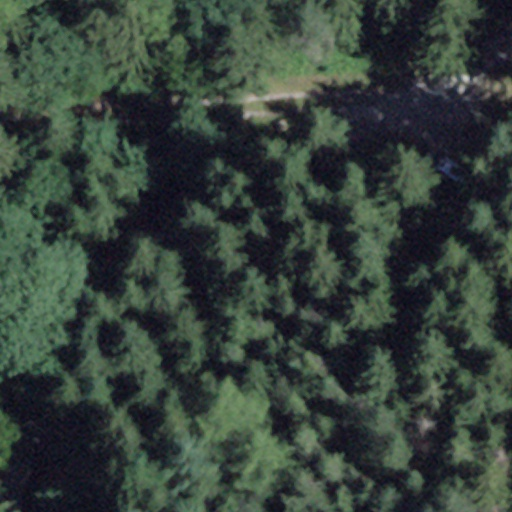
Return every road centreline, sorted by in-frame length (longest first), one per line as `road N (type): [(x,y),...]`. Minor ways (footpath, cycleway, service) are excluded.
road 1 (track): [(0,469),(63,352),(137,263),(511,48)]
road 2 (track): [(442,91),(21,122),(0,134)]
